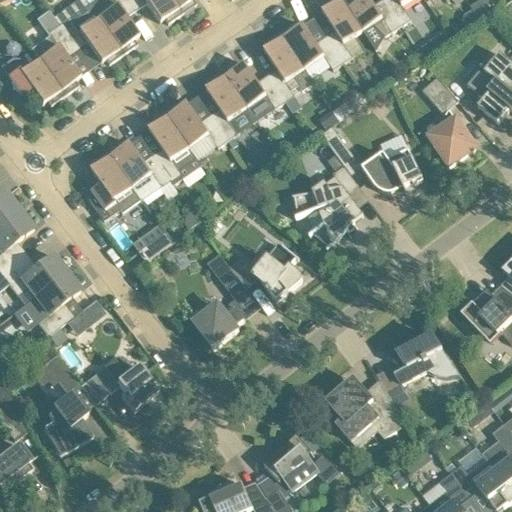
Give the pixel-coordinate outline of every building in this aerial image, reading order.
[(12,0),(0,0),(0,10),(1,12),(14,2),(12,0)] [(83,0),(88,8),(123,58),(138,48),(134,43),(139,39),(138,38),(128,23),(126,20),(136,13),(127,0),(83,0)] [(127,0),(136,13),(147,6),(148,9),(160,25),(165,22),(168,27),(182,17),(170,0),(127,0)] [(170,0),(182,17),(197,7),(193,2),(196,0),(170,0)] [(323,14),(326,19),(335,34),(326,40),(343,67),(353,60),(344,47),(364,34),(341,0),(333,0),(324,6),(328,11),(323,14)] [(341,0),(364,34),(374,27),(386,39),(402,29),(384,2),(375,8),(369,0),(341,0)] [(386,0),(384,2),(402,29),(412,23),(402,8),(415,0),(386,0)] [(123,58),(88,8),(70,21),(59,28),(77,54),(88,47),(101,66),(106,63),(109,68),(123,58)] [(295,26),(281,35),(306,73),(324,60),(331,70),(334,73),(343,67),(326,40),(316,47),(314,44),(304,28),(303,27),(298,31),(295,26)] [(42,45),(49,55),(39,62),(65,99),(79,89),(76,84),(81,81),(67,62),(77,54),(59,28),(48,36),(50,39),(42,45)] [(314,86),(312,83),(281,35),(266,45),(269,50),(264,53),(277,73),(268,79),(286,105),(295,99),(292,93),(299,88),(303,93),(314,86)] [(428,45),(417,52),(424,63),(435,56),(428,45)] [(483,71),(468,89),(484,102),(478,109),(499,126),(510,113),(511,114),(511,65),(501,56),(486,74),(483,71)] [(32,93),(42,108),(47,104),(51,109),(65,99),(39,62),(21,75),(19,72),(8,80),(22,100),(32,93)] [(237,65),(222,74),(257,125),(276,112),(286,105),(268,79),(258,85),(256,83),(245,66),(240,70),(237,65)] [(208,84),(212,89),(207,93),(220,112),(210,118),(228,144),(234,141),(257,125),(222,74),(208,84)] [(423,93),(443,116),(458,104),(438,80),(423,93)] [(362,95),(353,101),(359,111),(368,105),(362,95)] [(183,109),(179,104),(165,114),(191,151),(209,138),(219,151),(228,144),(210,118),(201,125),(188,106),(183,109)] [(154,129),(149,133),(162,152),(153,158),(172,184),(174,188),(182,182),(183,179),(179,174),(198,161),(191,151),(165,114),(151,124),(154,129)] [(478,152),(466,135),(457,121),(429,140),(450,170),(478,152)] [(328,134),(323,138),(337,158),(337,159),(339,161),(349,153),(333,131),(328,134)] [(234,141),(228,144),(233,151),(238,147),(234,141)] [(122,144),(108,154),(114,164),(134,191),(142,203),(143,204),(162,191),(172,184),(153,158),(144,165),(142,162),(130,146),(125,149),(122,144)] [(408,152),(388,162),(384,157),(363,173),(375,190),(377,192),(379,194),(382,195),(385,196),(387,197),(390,197),(391,197),(394,197),(397,196),(404,192),(406,197),(416,192),(414,187),(423,183),(408,152)] [(96,199),(90,203),(105,225),(121,214),(123,217),(142,203),(134,191),(114,164),(108,154),(94,164),(97,169),(92,173),(95,177),(102,187),(93,194),(96,199)] [(314,235),(310,239),(311,240),(314,237),(331,252),(347,233),(347,234),(355,226),(355,225),(364,218),(352,202),(347,196),(358,188),(351,178),(337,159),(329,164),(336,175),(333,177),(336,181),(315,196),(293,200),(293,201),(295,201),(298,220),(296,221),(297,222),(307,218),(314,235)] [(0,229),(20,215),(7,198),(7,197),(0,201),(0,229)] [(20,215),(0,229),(0,252),(2,256),(0,257),(0,275),(1,278),(21,262),(12,249),(34,232),(33,231),(32,232),(20,215)] [(163,237),(155,243),(139,255),(147,265),(170,247),(163,237)] [(258,273),(243,261),(231,270),(234,276),(247,293),(261,283),(272,290),(267,293),(277,305),(300,286),(301,286),(302,284),(302,283),(303,282),(303,280),(302,279),(302,278),(302,277),(301,276),(300,275),(292,268),(297,261),(283,250),(272,263),(268,259),(258,273)] [(220,256),(208,267),(222,285),(234,276),(231,270),(220,256)] [(9,287),(12,291),(17,298),(28,290),(36,300),(66,277),(54,260),(54,259),(54,258),(31,275),(21,262),(1,278),(9,287)] [(66,277),(36,300),(25,308),(44,333),(48,338),(48,339),(59,331),(69,324),(58,311),(81,294),(80,293),(79,293),(66,277)] [(1,278),(0,278),(0,294),(9,287),(1,278)] [(502,309),(488,294),(463,318),(491,348),(507,333),(511,338),(511,309),(508,314),(502,309)] [(214,353),(240,333),(237,330),(245,324),(236,312),(228,318),(219,306),(203,318),(200,315),(191,322),(214,353)] [(59,331),(48,339),(56,350),(67,342),(59,331)] [(44,333),(34,341),(37,346),(48,338),(44,333)] [(398,356),(407,371),(395,377),(400,384),(386,393),(403,421),(413,415),(408,387),(431,375),(439,379),(448,380),(458,378),(443,356),(432,339),(398,356)] [(48,349),(39,356),(71,399),(72,398),(85,414),(92,408),(48,349)] [(104,402),(119,390),(125,398),(122,401),(134,417),(135,416),(134,414),(158,395),(150,385),(154,382),(143,368),(139,371),(139,370),(126,380),(114,364),(90,383),(104,402)] [(0,415),(6,423),(19,413),(1,376),(0,376),(0,415)] [(336,397),(327,405),(343,422),(337,428),(352,445),(367,432),(372,438),(377,433),(384,442),(407,428),(403,421),(386,393),(376,399),(373,402),(354,382),(336,397)] [(94,410),(104,402),(90,383),(79,390),(94,410)] [(511,384),(486,404),(493,413),(504,404),(506,406),(511,401),(511,384)] [(37,411),(36,417),(38,422),(44,432),(60,461),(92,443),(81,423),(88,418),(85,414),(72,398),(71,399),(62,406),(58,399),(53,399),(47,400),(41,403),(38,407),(37,411)] [(482,457),(484,461),(494,473),(511,496),(511,437),(505,428),(494,437),(499,444),(482,457)] [(297,440),(265,469),(268,472),(269,473),(278,484),(284,480),(294,495),(316,477),(326,489),(341,476),(321,460),(313,468),(307,459),(312,455),(311,454),(297,440)] [(0,462),(0,489),(3,493),(33,474),(27,467),(31,464),(19,448),(0,462)] [(424,452),(415,459),(422,469),(432,462),(424,452)] [(481,494),(494,511),(502,511),(511,505),(511,496),(494,473),(484,461),(467,474),(462,468),(451,477),(458,486),(470,502),(481,494)] [(458,486),(451,477),(440,485),(447,495),(448,495),(448,494),(455,503),(460,510),(470,502),(458,486)] [(212,500),(200,505),(202,511),(253,511),(244,491),(243,487),(237,489),(234,484),(224,491),(222,489),(215,495),(216,497),(212,500)] [(268,501),(267,502),(272,508),(273,511),(292,511),(285,501),(280,493),(268,501)] [(461,511),(455,503),(448,494),(448,495),(447,495),(430,508),(433,511),(461,511)]
